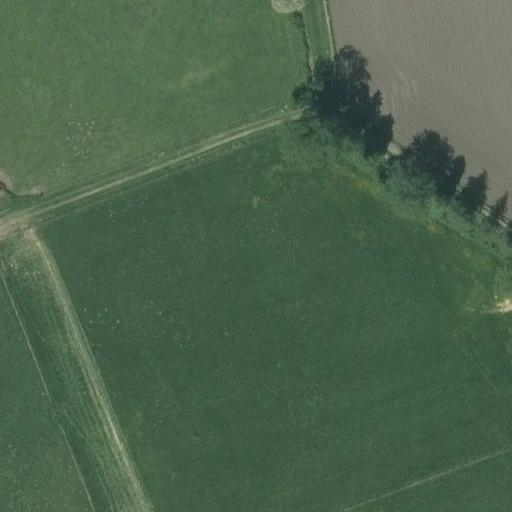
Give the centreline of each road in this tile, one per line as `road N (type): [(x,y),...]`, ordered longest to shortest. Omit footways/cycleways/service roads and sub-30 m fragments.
road 1 (track): [(330,107),(0,224)]
road 2 (track): [(511,231),(330,107)]
